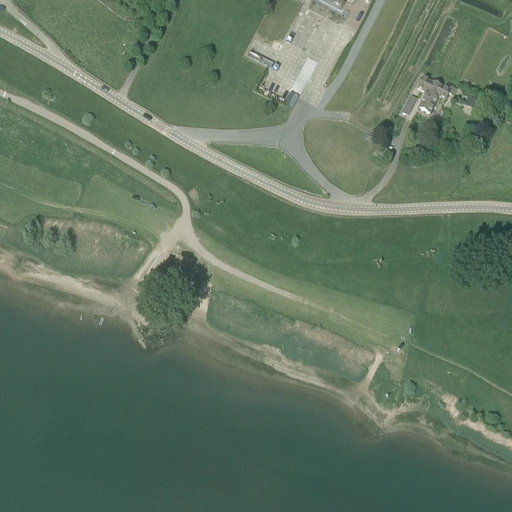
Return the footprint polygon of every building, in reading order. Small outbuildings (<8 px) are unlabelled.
[(341,8),(345,0),(334,0),(333,4),(341,8)] [(447,86),(445,91),(442,89),(441,91),(428,84),(428,83),(422,80),(417,90),(426,95),(419,110),(430,115),(438,98),(445,101),(448,95),(453,98),(457,91),(447,86)] [(289,94),(283,105),(288,107),(293,96),(289,94)] [(294,96),(288,106),(293,108),(298,98),(294,96)] [(416,100),(411,98),(408,104),(413,107),(416,100)] [(480,104),(472,100),(467,108),(475,112),(480,104)]
